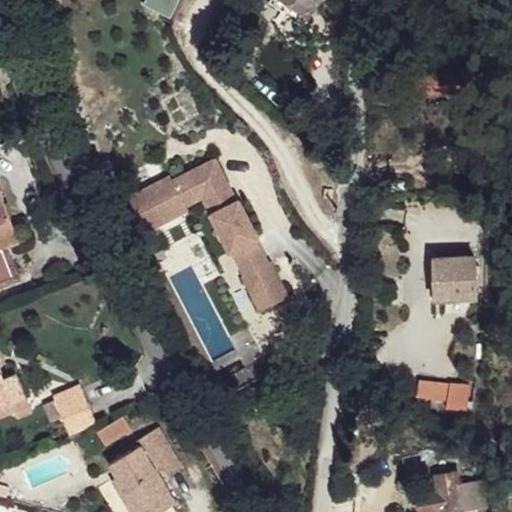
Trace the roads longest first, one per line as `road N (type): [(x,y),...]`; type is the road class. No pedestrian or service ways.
road 1 (residential): [(282,511),(61,140),(9,0)]
road 2 (residential): [(366,0),(356,293),(325,511)]
